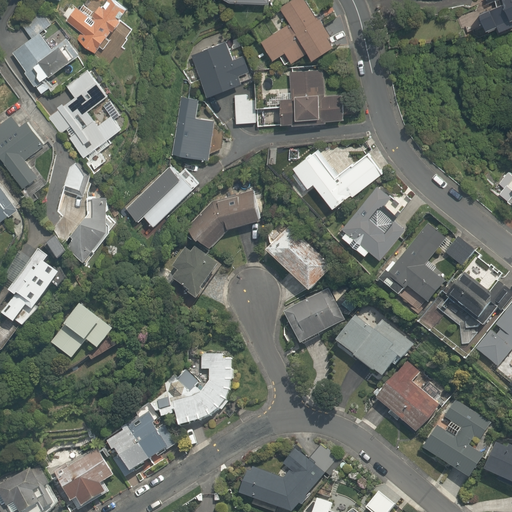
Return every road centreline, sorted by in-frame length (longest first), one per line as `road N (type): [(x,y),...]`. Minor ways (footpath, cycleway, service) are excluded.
road 1 (residential): [(292,416),(252,431),(121,511)]
road 2 (residential): [(382,119),(413,170),(511,252)]
road 3 (residential): [(444,511),(375,450),(292,416)]
road 4 (residential): [(382,119),(244,138),(227,157)]
road 5 (residential): [(292,416),(247,284)]
road 6 (residential): [(353,0),(382,119)]
